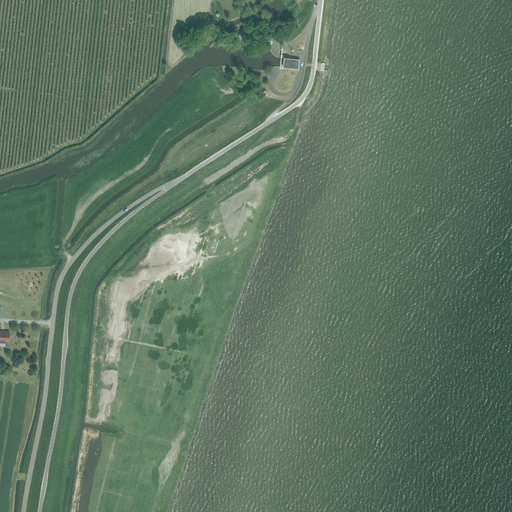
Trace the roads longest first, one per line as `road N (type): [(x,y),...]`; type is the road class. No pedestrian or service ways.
road 1 (tertiary): [(176,182),(100,230),(61,278),(24,511)]
road 2 (tertiary): [(39,511),(76,276),(103,240),(176,182)]
road 3 (tertiary): [(176,182),(304,95),(321,0)]
